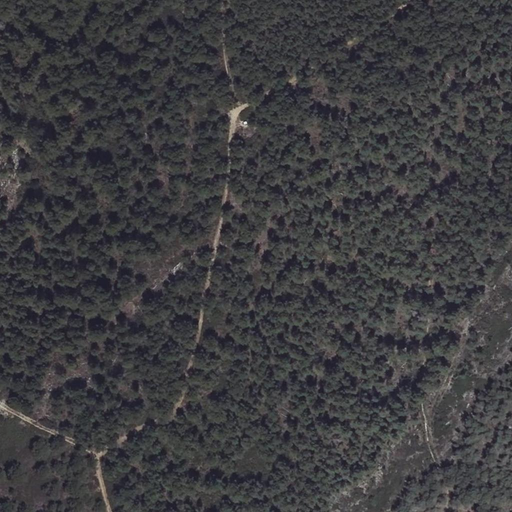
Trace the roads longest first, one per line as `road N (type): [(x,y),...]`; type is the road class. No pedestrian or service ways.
road 1 (track): [(94,458),(173,416),(183,393),(224,205),(231,121),(414,0)]
road 2 (track): [(112,511),(85,447),(0,401)]
road 3 (track): [(231,121),(221,0)]
